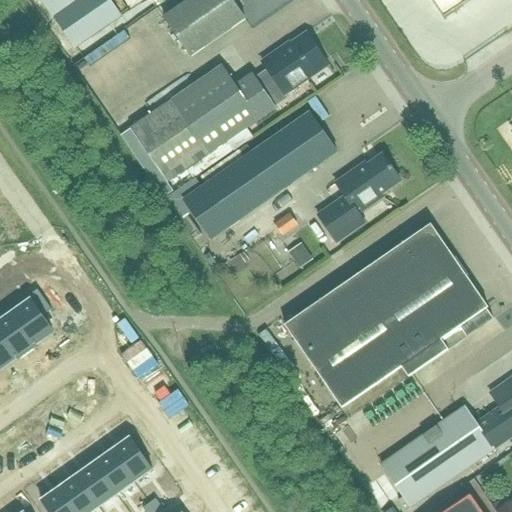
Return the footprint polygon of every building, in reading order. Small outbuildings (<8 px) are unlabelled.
[(41,0),(76,49),(121,18),(108,0),(41,0)] [(191,58),(245,20),(231,0),(190,0),(164,19),(174,33),(170,36),(174,43),(180,41),(191,58)] [(431,0),(446,21),(475,0),(431,0)] [(221,69),(123,137),(166,200),(175,193),(169,185),(188,171),(193,179),(232,152),(226,145),(275,110),(275,109),(288,100),(285,95),(327,66),(306,36),(291,47),(292,48),(286,52),(284,50),(284,49),(262,64),(267,71),(266,74),(265,78),(257,84),(252,76),(251,76),(234,88),(221,69)] [(337,154),(310,114),(254,153),(247,146),(201,178),(207,186),(184,202),(212,241),(337,154)] [(401,182),(383,155),(360,171),(358,169),(336,184),(346,197),(318,216),(337,243),(365,224),(359,215),(384,197),(382,195),(401,182)] [(463,339),(490,321),(484,312),(486,311),(431,226),(285,327),(342,410),(399,370),(406,380),(446,353),(439,343),(457,330),(463,339)] [(7,263),(0,268),(0,271),(3,276),(11,270),(7,263)] [(38,291),(10,311),(35,347),(36,346),(53,334),(42,318),(52,310),(38,291)] [(10,311),(0,317),(0,334),(17,359),(19,362),(37,349),(36,346),(35,347),(10,311)] [(0,334),(0,371),(17,359),(0,334)] [(511,382),(509,385),(507,383),(490,394),(503,413),(479,429),(465,408),(381,466),(411,509),(511,438),(511,382)] [(131,440),(113,453),(134,483),(153,470),(131,440)] [(113,453),(95,465),(117,495),(134,483),(113,453)] [(95,465),(78,478),(99,508),(117,495),(95,465)] [(78,478),(60,490),(75,511),(92,511),(99,508),(78,478)] [(488,508),(498,502),(490,489),(480,495),(488,508)] [(75,511),(60,490),(42,503),(48,511),(75,511)] [(480,511),(470,497),(448,511),(480,511)] [(154,511),(159,511),(163,510),(156,500),(150,505),(154,511)] [(511,511),(511,501),(496,511),(511,511)]
